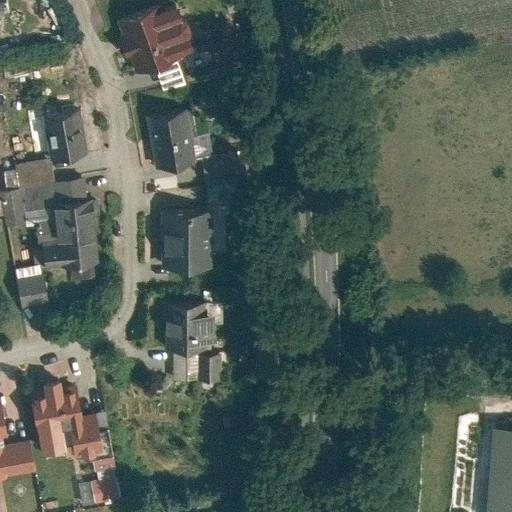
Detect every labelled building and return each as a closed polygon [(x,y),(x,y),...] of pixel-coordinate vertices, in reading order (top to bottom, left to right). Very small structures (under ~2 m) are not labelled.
[(114,16),(136,74),(154,68),(164,93),(193,82),(182,52),(190,48),(173,4),(154,11),(151,3),(114,16)] [(148,165),(158,163),(195,155),(184,104),(138,113),(148,165)] [(50,158),(79,156),(75,111),(36,114),(39,158),(4,161),(6,190),(52,186),(50,158)] [(37,273),(95,267),(88,197),(44,201),(48,239),(28,241),(30,266),(6,268),(10,304),(40,301),(37,273)] [(157,211),(157,266),(208,266),(208,211),(157,211)] [(184,345),(184,375),(208,374),(208,350),(211,350),(211,299),(163,299),(163,345),(184,345)] [(31,390),(40,449),(60,446),(62,457),(103,452),(96,404),(79,406),(76,381),(60,383),(58,371),(41,374),(43,388),(31,390)] [(0,476),(32,471),(26,434),(0,438),(0,430),(4,429),(0,407),(0,476)] [(511,511),(511,424),(494,423),(486,511),(511,511)] [(84,502),(122,495),(113,450),(94,454),(97,474),(79,477),(84,502)]
